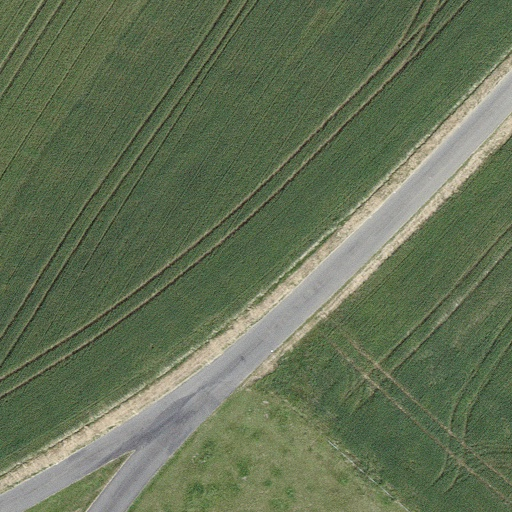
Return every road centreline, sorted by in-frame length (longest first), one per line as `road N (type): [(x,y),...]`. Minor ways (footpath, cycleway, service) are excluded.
road 1 (unclassified): [(184,405),(425,185),(511,90)]
road 2 (unclassified): [(0,504),(184,405)]
road 3 (unclassified): [(184,405),(106,511)]
